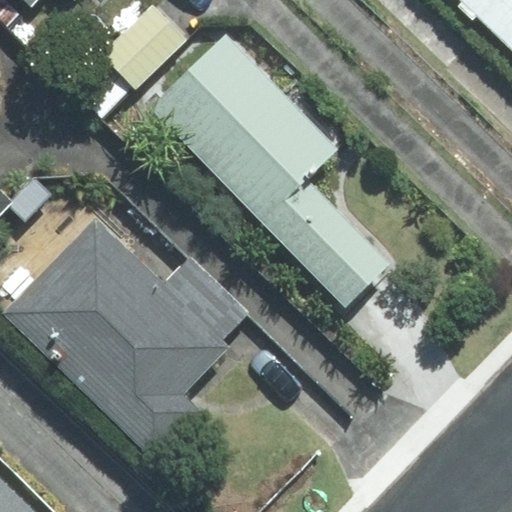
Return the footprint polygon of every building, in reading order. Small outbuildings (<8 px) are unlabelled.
[(165,0),(164,0),(108,49),(143,89),(200,40),(165,0)] [(511,0),(469,0),(511,41),(511,0)] [(397,259),(323,185),(359,148),(239,30),(203,67),(161,108),(356,300),(397,259)] [(0,227),(17,210),(36,227),(65,196),(0,136),(0,126),(18,106),(7,35),(0,35),(0,227)] [(188,382),(255,308),(195,254),(169,282),(100,219),(14,314),(183,467),(227,418),(188,382)]
